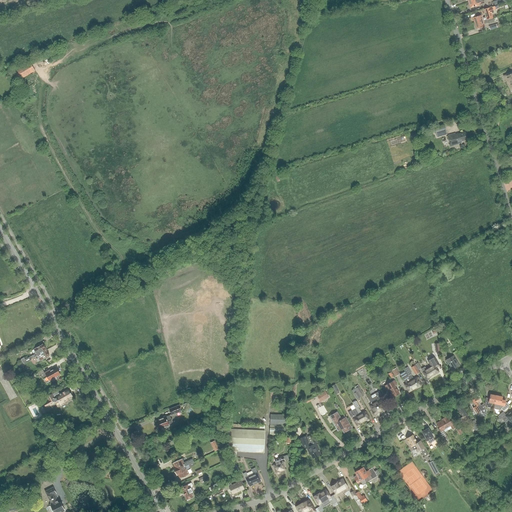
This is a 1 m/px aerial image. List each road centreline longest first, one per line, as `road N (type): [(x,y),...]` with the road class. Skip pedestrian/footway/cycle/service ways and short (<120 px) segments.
road 1 (track): [(48,314),(118,275),(122,262),(42,129),(47,72),(168,15)]
road 2 (unclassified): [(211,511),(266,493),(503,361)]
road 3 (secondary): [(160,511),(0,229)]
road 4 (unclassified): [(511,218),(446,0)]
